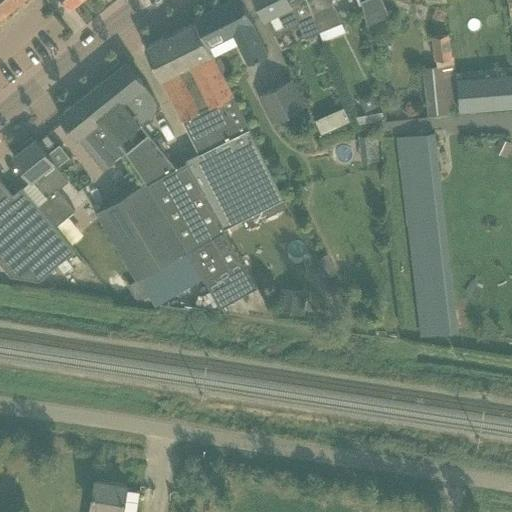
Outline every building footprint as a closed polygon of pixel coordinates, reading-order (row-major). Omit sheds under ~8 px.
[(0,0),(0,8),(3,12),(17,0),(0,0)] [(242,0),(231,0),(217,7),(194,19),(195,21),(207,44),(209,47),(233,36),(247,64),(268,54),(252,21),(254,20),(242,0)] [(287,29),(298,23),(305,37),(318,31),(305,0),(297,0),(292,3),(290,0),(257,0),(276,35),(287,29)] [(305,0),(318,31),(341,22),(335,7),(332,0),(305,0)] [(359,0),(368,22),(388,14),(382,0),(359,0)] [(186,159),(187,161),(224,230),(226,229),(225,227),(240,219),(245,227),(286,206),(282,197),(284,196),(249,127),(233,95),(232,95),(209,47),(207,44),(195,21),(145,46),(182,120),(183,119),(199,152),(186,159)] [(452,57),(449,33),(431,36),(435,59),(452,57)] [(105,78),(121,98),(141,123),(148,118),(154,118),(154,112),(160,108),(154,95),(126,61),(122,65),(118,63),(106,72),(107,76),(105,78)] [(455,112),(450,65),(425,67),(429,115),(455,112)] [(511,72),(457,77),(460,111),(511,106),(511,72)] [(141,123),(121,98),(105,78),(81,97),(117,141),(141,123)] [(305,104),(291,78),(259,95),(273,122),(305,104)] [(81,97),(59,115),(79,139),(103,168),(115,158),(124,151),(117,141),(81,97)] [(321,134),(331,129),(325,115),(314,119),(321,134)] [(187,161),(186,161),(176,167),(148,132),(124,151),(146,182),(199,271),(221,306),(250,289),(257,285),(224,230),(187,161)] [(458,331),(435,132),(398,136),(421,336),(458,331)] [(68,178),(36,138),(33,140),(32,137),(24,144),(26,146),(13,156),(43,192),(36,199),(57,224),(75,210),(57,187),(68,178)] [(511,147),(511,144),(500,138),(493,150),(507,157),(511,147)] [(22,185),(13,193),(0,178),(0,262),(10,274),(39,279),(75,248),(56,225),(57,224),(36,199),(34,197),(33,198),(22,185)] [(163,264),(175,286),(191,276),(199,271),(146,182),(96,211),(136,280),(141,277),(157,268),(163,264)] [(336,273),(327,254),(317,259),(326,278),(336,273)] [(66,258),(58,265),(64,272),(72,265),(66,258)] [(151,295),(146,286),(141,277),(136,280),(127,285),(137,303),(143,299),(151,295)] [(305,302),(279,299),(277,312),(304,314),(305,302)] [(114,511),(122,511),(127,484),(95,479),(91,508),(90,511),(108,511),(109,511),(114,511)]
